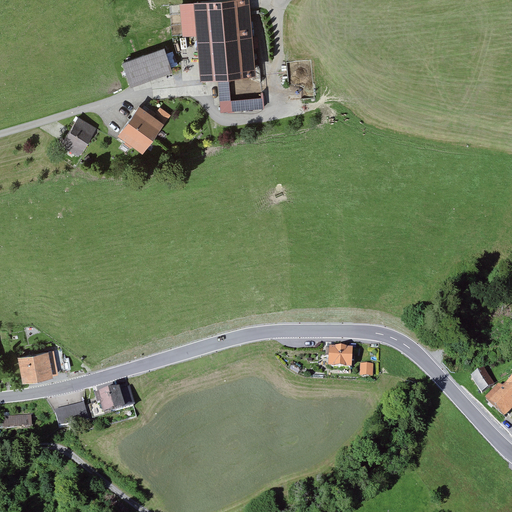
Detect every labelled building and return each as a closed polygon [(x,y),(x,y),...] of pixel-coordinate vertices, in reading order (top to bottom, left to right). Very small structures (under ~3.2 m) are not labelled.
[(249,0),(238,0),(181,4),(183,36),(198,35),(202,82),(219,81),(221,112),(264,109),(263,98),(231,101),(229,81),(256,79),(249,0)] [(164,49),(121,65),(130,88),(173,72),(164,49)] [(139,108),(118,137),(142,155),(164,125),(139,108)] [(160,108),(154,116),(165,124),(171,116),(160,108)] [(78,118),(61,146),(79,157),(96,129),(78,118)] [(352,365),(353,347),(329,345),(329,347),(326,346),(326,355),(329,355),(328,364),(352,365)] [(54,352),(18,358),(22,384),(54,379),(53,377),(58,376),(54,352)] [(373,364),(361,363),(361,375),(373,376),(373,364)] [(293,364),(290,369),(298,373),(301,368),(293,364)] [(484,367),(472,375),(482,391),(495,383),(484,367)] [(499,384),(486,397),(505,415),(511,407),(511,374),(503,384),(499,384)] [(98,403),(89,405),(93,418),(127,408),(121,388),(120,385),(95,392),(98,403)] [(130,385),(121,388),(127,408),(135,406),(130,385)] [(83,402),(55,410),(59,426),(88,418),(83,402)] [(31,415),(2,418),(3,428),(32,425),(31,415)]
